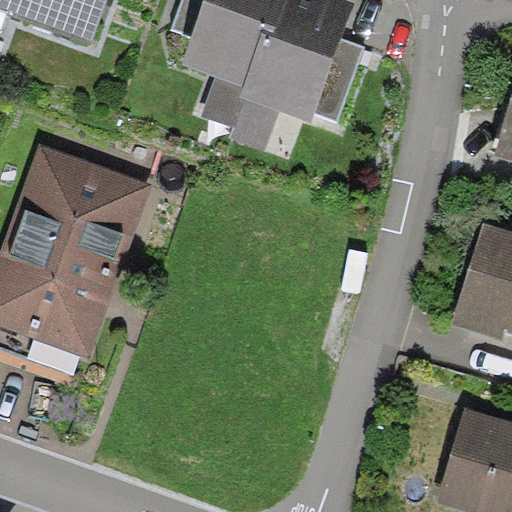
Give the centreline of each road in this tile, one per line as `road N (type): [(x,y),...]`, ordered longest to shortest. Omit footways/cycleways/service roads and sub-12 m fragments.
road 1 (residential): [(450,0),(404,229),(320,511)]
road 2 (residential): [(131,511),(0,468)]
